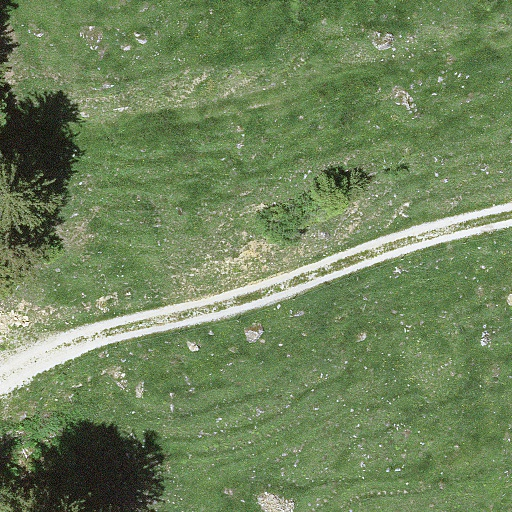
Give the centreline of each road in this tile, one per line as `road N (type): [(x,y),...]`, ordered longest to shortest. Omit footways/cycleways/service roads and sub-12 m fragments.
road 1 (track): [(0,379),(64,347),(511,213)]
road 2 (track): [(0,151),(511,40)]
